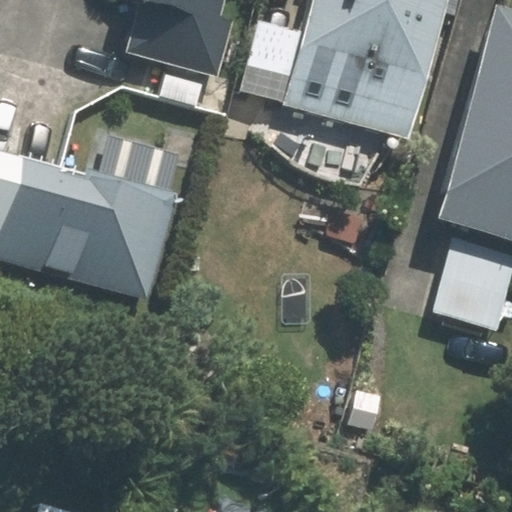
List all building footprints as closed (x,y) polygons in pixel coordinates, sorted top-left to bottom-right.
[(123,48),(222,73),(238,9),(226,6),(226,0),(129,0),(134,1),(123,48)] [(413,134),(447,0),(315,0),(309,25),(302,24),(258,12),(238,89),(413,134)] [(511,6),(503,4),(440,218),(511,238),(511,6)] [(0,254),(147,291),(174,184),(100,166),(99,170),(0,145),(0,254)] [(511,275),(511,250),(458,236),(438,308),(499,324),(511,275)]
